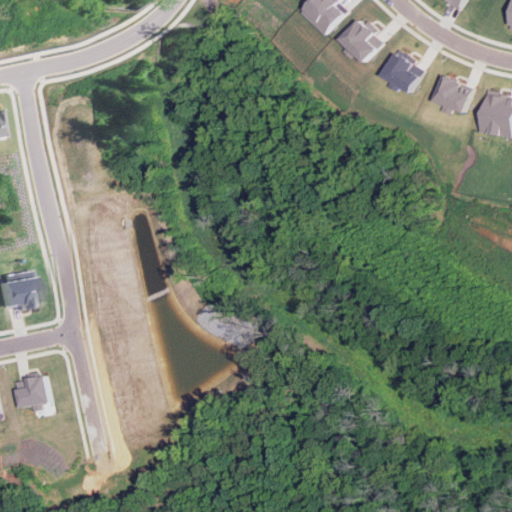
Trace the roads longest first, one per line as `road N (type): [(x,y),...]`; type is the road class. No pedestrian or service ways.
road 1 (residential): [(78,331),(28,70)]
road 2 (residential): [(0,75),(99,52),(168,0)]
road 3 (residential): [(400,0),(463,45),(511,60)]
